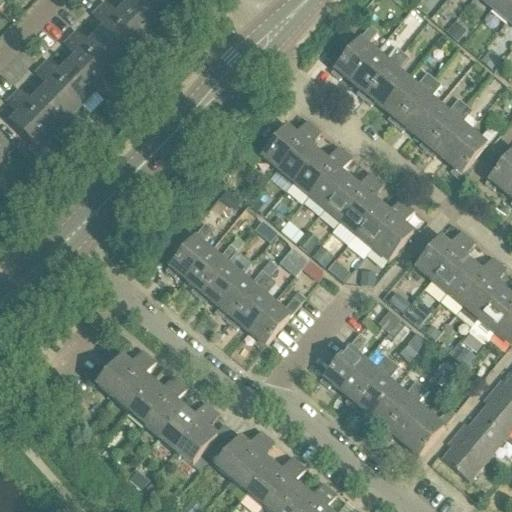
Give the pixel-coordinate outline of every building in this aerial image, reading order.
[(130,0),(133,2),(126,10),(153,37),(167,22),(144,0),(130,0)] [(144,0),(167,22),(182,7),(175,0),(144,0)] [(477,0),(493,12),(502,0),(477,0)] [(511,0),(502,0),(493,12),(508,25),(511,20),(511,0)] [(105,5),(99,12),(139,51),(153,37),(126,10),(118,18),(105,5)] [(105,31),(97,39),(124,66),(139,51),(99,12),(92,18),(105,31)] [(465,35),(455,27),(448,36),(458,44),(465,35)] [(77,35),(70,41),(110,80),(124,66),(97,39),(89,47),(77,35)] [(511,62),(511,38),(501,55),(511,62)] [(77,60),(69,69),(96,95),(110,80),(70,41),(64,48),(77,60)] [(359,43),(335,73),(331,77),(339,83),(342,79),(351,86),(376,57),(359,43)] [(376,57),(351,86),(359,93),(356,97),(363,103),(402,56),(395,51),(383,64),(376,57)] [(490,54),(482,64),(491,72),(500,62),(490,54)] [(402,56),(363,103),(370,109),(374,105),(383,112),(407,83),(399,77),(410,63),(402,56)] [(48,64),(42,70),(82,109),(96,95),(69,69),(61,76),(48,64)] [(48,90),(40,98),(67,124),(82,109),(42,70),(35,77),(48,90)] [(407,83),(383,112),(391,119),(387,123),(395,130),(434,83),(427,77),(415,90),(407,83)] [(434,83),(395,130),(402,135),(405,131),(414,139),(438,109),(430,102),(442,89),(434,83)] [(19,93),(13,99),(53,139),(67,124),(40,98),(32,106),(19,93)] [(53,139),(13,99),(7,106),(19,119),(11,127),(38,154),(53,139)] [(438,109),(414,139),(422,146),(419,150),(426,156),(465,108),(458,102),(447,116),(438,109)] [(465,108),(426,156),(433,161),(436,157),(445,165),(470,135),(461,128),(473,115),(465,108)] [(261,160),(278,174),(314,131),(307,125),(295,139),(286,131),(261,160)] [(314,131),(278,174),(294,187),(318,158),(310,151),(321,137),(314,131)] [(470,135),(445,165),(454,172),(451,176),(459,182),(486,149),(470,135)] [(0,166),(12,154),(0,141),(0,166)] [(318,158),(294,187),(309,200),(345,157),(338,151),(326,165),(318,158)] [(511,154),(489,183),(485,187),(493,194),(497,190),(505,197),(511,188),(511,154)] [(345,157),(309,200),(325,213),(349,184),(341,177),(352,163),(345,157)] [(57,172),(51,179),(59,188),(66,181),(57,172)] [(349,184),(325,213),(341,226),(376,183),(369,177),(358,191),(349,184)] [(376,183),(341,226),(356,239),(381,210),(372,203),(383,189),(376,183)] [(238,198),(249,207),(255,200),(244,191),(238,198)] [(219,202),(226,208),(233,199),(226,194),(219,202)] [(9,208),(10,209),(14,214),(21,207),(18,203),(16,201),(9,208)] [(256,201),(249,209),(256,215),(263,207),(256,201)] [(381,210),(356,239),(372,252),(408,209),(401,203),(389,217),(381,210)] [(408,209),(372,252),(389,266),(413,237),(403,229),(415,215),(408,209)] [(286,228),(277,220),(271,227),(281,235),(286,228)] [(270,231),(264,240),(271,246),(278,238),(270,231)] [(298,246),(308,255),(319,243),(308,234),(298,246)] [(416,270),(432,284),(468,242),(461,236),(449,249),(440,241),(416,270)] [(244,247),(237,241),(231,248),(238,254),(244,247)] [(194,242),(170,271),(166,275),(175,282),(178,278),(186,284),(210,255),(194,242)] [(468,242),(432,284),(448,297),(473,268),(464,261),(475,247),(468,242)] [(210,255),(186,284),(195,292),(192,296),(198,302),(238,254),(231,248),(219,262),(210,255)] [(312,261),(325,272),(334,260),(321,250),(312,261)] [(238,254),(198,302),(206,308),(209,304),(218,311),(242,281),(233,274),(245,260),(238,254)] [(473,268),(448,297),(464,310),(499,267),(492,262),(481,275),(473,268)] [(269,281),(277,271),(270,265),(262,275),(269,281)] [(329,275),(343,286),(350,277),(335,265),(328,274),(329,275)] [(499,267),(464,310),(479,323),(504,294),(495,287),(506,273),(499,267)] [(242,281),(218,311),(226,318),(223,322),(230,328),(269,281),(262,275),(262,274),(250,288),(242,281)] [(363,276),(361,289),(373,291),(375,278),(363,276)] [(269,281),(230,328),(237,334),(241,330),(249,337),(273,308),(265,301),(276,286),(269,281)] [(511,300),(504,294),(479,323),(496,337),(511,317),(511,300)] [(301,307),(306,302),(298,296),(294,301),(294,302),(301,308),(301,307)] [(388,305),(402,317),(410,308),(396,296),(388,305)] [(408,323),(419,332),(433,315),(422,306),(408,323)] [(273,308),(249,337),(258,344),(254,348),(262,355),(290,321),(273,308)] [(511,317),(496,337),(511,350),(511,349),(511,317)] [(388,339),(398,348),(409,334),(399,325),(388,339)] [(440,336),(432,329),(426,336),(435,343),(440,336)] [(407,347),(417,355),(425,345),(416,337),(407,347)] [(348,352),(324,381),(320,385),(329,392),(332,388),(340,395),(365,366),(348,352)] [(465,352),(456,363),(465,370),(474,359),(465,352)] [(97,390),(114,404),(150,361),(143,355),(131,369),(122,360),(97,390)] [(365,366),(340,395),(349,402),(345,406),(352,412),(392,365),(384,358),(373,373),(365,366)] [(150,361),(114,404),(130,417),(154,388),(146,381),(157,367),(150,361)] [(392,365),(352,412),(359,418),(363,414),(371,421),(396,392),(387,385),(399,371),(392,365)] [(501,386),(492,396),(511,412),(511,377),(504,388),(501,386)] [(154,388),(130,417),(145,430),(181,387),(174,381),(163,395),(154,388)] [(396,392),(371,421),(380,428),(377,432),(384,438),(423,391),(416,384),(404,398),(396,392)] [(181,387),(145,430),(161,443),(186,414),(177,407),(188,393),(181,387)] [(423,391),(384,438),(391,444),(394,440),(404,448),(428,418),(419,411),(430,397),(423,391)] [(487,409),(478,420),(505,443),(511,435),(511,412),(492,396),(484,406),(487,409)] [(186,414),(161,443),(176,456),(212,413),(206,407),(194,421),(186,414)] [(212,413),(176,456),(193,470),(204,457),(211,462),(221,450),(214,444),(217,441),(208,432),(219,419),(212,413)] [(428,418),(404,448),(411,454),(408,458),(416,465),(444,432),(428,418)] [(465,429),(457,439),(488,465),(505,443),(478,420),(469,432),(465,429)] [(215,471),(232,484),(267,441),(261,436),(249,449),(240,441),(215,471)] [(488,465),(457,439),(448,449),(452,452),(442,464),(470,486),(488,465)] [(267,441),(232,484),(247,497),(272,468),(264,461),(275,448),(267,441)] [(272,468),(247,497),(263,511),(299,468),(292,462),(280,475),(272,468)] [(299,468),(263,511),(264,511),(288,511),(304,494),(295,487),(306,474),(299,468)] [(163,498),(151,488),(142,498),(155,508),(163,498)] [(304,494),(288,511),(314,511),(330,494),(323,488),(312,501),(304,494)] [(330,494),(314,511),(327,511),(338,500),(330,494)]
